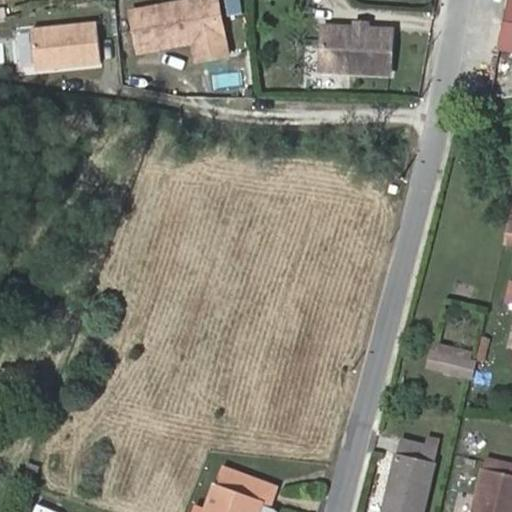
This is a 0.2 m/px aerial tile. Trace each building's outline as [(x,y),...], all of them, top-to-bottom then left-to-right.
[(219,0),(169,0),(128,5),(134,53),(188,47),(190,61),(226,57),(219,0)] [(511,50),(511,0),(509,0),(500,48),(511,50)] [(33,73),(102,64),(96,19),(27,28),(33,73)] [(391,74),(392,32),(328,31),(328,73),(391,74)] [(471,352),(437,344),(435,352),(469,360),(471,352)] [(469,360),(435,352),(431,367),(473,377),(477,362),(469,360)] [(404,440),(400,457),(397,457),(385,511),(424,511),(435,466),(433,463),(438,441),(430,439),(429,445),(404,440)] [(511,463),(489,458),(486,468),(511,474),(511,463)] [(32,486),(39,467),(28,463),(21,482),(32,486)] [(257,511),(261,503),(271,507),(279,486),(224,466),(207,511),(257,511)] [(511,511),(511,474),(486,468),(475,511),(511,511)]
